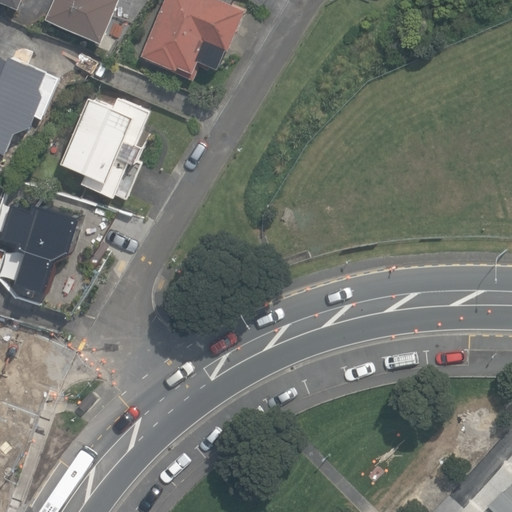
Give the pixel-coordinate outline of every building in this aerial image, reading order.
[(53,0),(46,18),(102,42),(120,0),(53,0)] [(250,9),(228,0),(165,0),(141,59),(176,73),(179,66),(197,73),(210,43),(232,52),(250,9)] [(43,68),(0,50),(0,156),(4,158),(43,68)] [(114,107),(90,97),(62,163),(86,173),(83,182),(116,196),(153,109),(119,95),(114,107)] [(35,207),(13,200),(3,235),(32,244),(23,275),(61,287),(84,213),(38,198),(35,207)] [(511,511),(511,483),(483,511),(511,511)]
